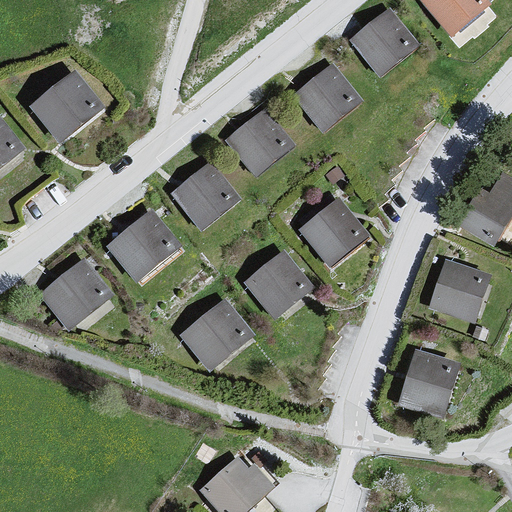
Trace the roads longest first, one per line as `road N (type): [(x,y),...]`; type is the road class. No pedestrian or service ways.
road 1 (residential): [(339,511),(385,325),(428,218),(511,100)]
road 2 (residential): [(354,0),(0,275)]
